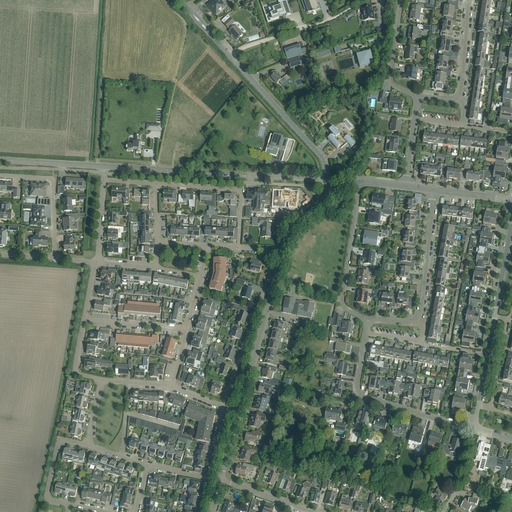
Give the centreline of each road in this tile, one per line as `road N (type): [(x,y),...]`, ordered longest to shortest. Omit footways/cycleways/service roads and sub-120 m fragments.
road 1 (unclassified): [(321,180),(320,157),(178,0)]
road 2 (unclassified): [(321,180),(103,166)]
road 3 (residential): [(474,429),(360,397),(365,334)]
road 4 (residential): [(368,321),(349,304),(359,181)]
road 5 (track): [(229,56),(365,0)]
road 6 (residential): [(238,248),(238,189),(156,184)]
road 7 (residential): [(420,320),(433,189)]
road 8 (unclassified): [(239,414),(270,292)]
road 9 (residential): [(270,292),(222,407)]
